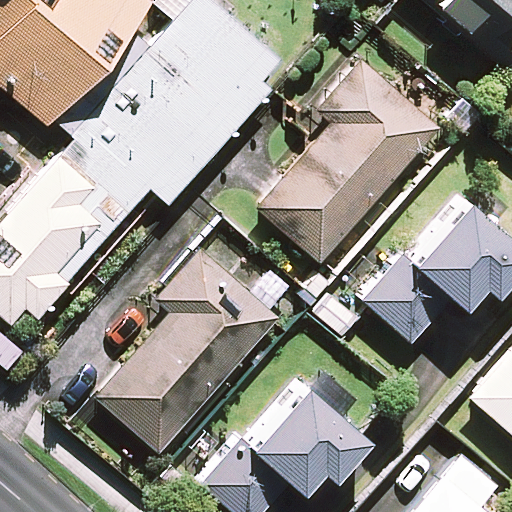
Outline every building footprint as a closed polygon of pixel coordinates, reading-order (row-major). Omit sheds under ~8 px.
[(135,0),(0,0),(0,88),(31,116),(135,0)] [(274,63),(204,0),(179,0),(0,199),(0,296),(21,315),(143,179),(158,192),(274,63)] [(511,0),(417,0),(499,67),(511,50),(511,0)] [(431,127),(352,59),(304,114),(320,128),(252,206),(314,260),(431,127)] [(511,263),(511,247),(458,199),(404,260),(395,252),(356,297),(404,340),(443,296),(454,306),(474,283),(486,293),(511,263)] [(271,316),(192,247),(148,297),(164,311),(90,395),(153,450),(271,316)] [(511,340),(464,395),(511,437),(511,340)] [(360,436),(296,381),(241,445),(293,490),(313,467),(325,477),(360,436)] [(254,511),(277,486),(230,445),(197,484),(229,511),(254,511)] [(489,482),(454,453),(405,511),(479,511),(471,505),(489,482)]
